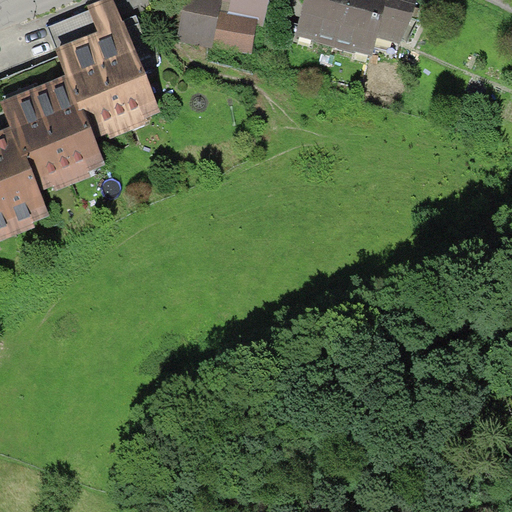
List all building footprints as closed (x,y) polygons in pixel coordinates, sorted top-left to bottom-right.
[(159,113),(114,0),(99,0),(87,5),(89,10),(97,31),(79,38),(57,47),(55,48),(66,75),(79,109),(84,107),(96,138),(109,133),(111,138),(147,124),(145,118),(159,113)] [(185,0),(176,41),(213,49),(213,46),(223,0),(185,0)] [(223,0),(213,46),(250,54),(256,25),(264,26),(269,0),(223,0)] [(304,0),(294,36),(354,53),(355,51),(372,55),(377,38),(400,44),(415,0),(304,0)] [(48,26),(57,47),(79,38),(97,31),(89,10),(48,26)] [(79,109),(66,75),(34,88),(1,102),(11,127),(23,157),(27,155),(41,191),(53,187),(56,191),(91,176),(90,171),(106,163),(96,138),(84,107),(79,109)] [(50,215),(41,191),(27,155),(23,157),(11,127),(0,130),(0,240),(35,227),(33,222),(50,215)]
